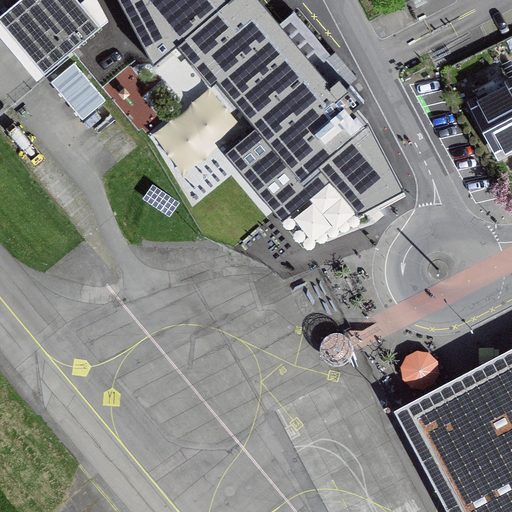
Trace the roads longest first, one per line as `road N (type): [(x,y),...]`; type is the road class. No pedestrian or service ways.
road 1 (tertiary): [(346,0),(434,183),(437,232)]
road 2 (tertiary): [(437,232),(405,253),(409,292),(434,307),(450,305),(474,283)]
